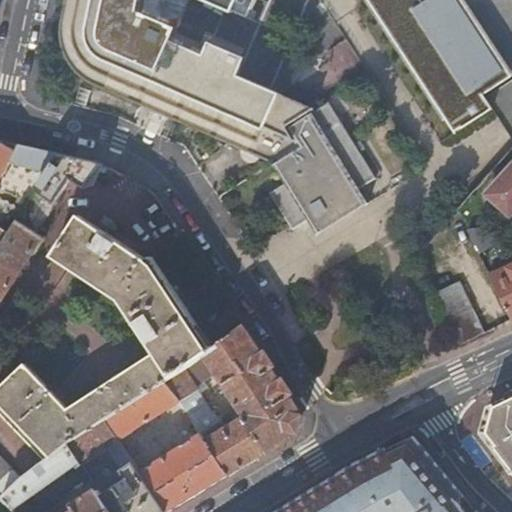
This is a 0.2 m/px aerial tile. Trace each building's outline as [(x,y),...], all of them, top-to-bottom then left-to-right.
[(287,129),(316,111),(241,77),(248,60),(213,45),(207,57),(173,42),(178,30),(141,13),(143,0),(201,0),(234,14),(240,0),(69,0),(63,30),(63,39),(65,51),(73,68),(83,79),(95,87),(176,122),(241,151),(273,164),(299,148),(287,129)] [(368,0),(455,134),(493,110),(484,96),(511,77),(461,0),(368,0)] [(271,194),(293,231),(308,221),(317,236),(369,204),(364,197),(360,190),(376,180),(329,103),(316,112),(316,111),(287,129),(299,148),(273,164),(286,185),(271,194)] [(18,168),(49,174),(61,156),(0,143),(0,183),(11,163),(18,168)] [(0,496),(4,500),(23,481),(0,457),(0,311),(4,305),(2,303),(33,255),(36,257),(47,241),(38,235),(54,210),(53,209),(72,180),(86,189),(94,187),(103,166),(95,163),(61,156),(49,174),(10,234),(0,249),(0,496)] [(511,170),(490,195),(511,213),(511,170)] [(205,357),(213,350),(153,259),(148,262),(95,228),(80,217),(56,258),(70,268),(121,302),(157,354),(70,411),(27,366),(0,391),(0,414),(46,463),(68,447),(105,423),(164,384),(173,378),(185,371),(205,357)] [(0,249),(10,234),(0,227),(0,249)] [(480,254),(503,239),(477,230),(471,230),(468,231),(480,254)] [(511,267),(510,264),(490,274),(511,319),(511,267)] [(460,283),(437,293),(446,312),(445,313),(461,347),(485,336),(460,283)] [(275,374),(243,327),(213,350),(205,357),(217,376),(243,414),(244,414),(247,417),(270,451),(294,436),(299,411),(275,374)] [(217,376),(205,357),(185,371),(173,378),(164,384),(179,404),(200,434),(206,443),(228,429),(215,419),(198,392),(196,389),(217,376)] [(179,404),(164,384),(105,423),(119,443),(179,404)] [(511,397),(494,406),(485,440),(511,474),(511,397)] [(260,457),(270,451),(247,417),(228,429),(206,443),(229,477),(260,457)] [(68,447),(80,464),(82,467),(108,450),(127,480),(102,496),(112,511),(166,511),(140,473),(119,443),(105,423),(68,447)] [(140,473),(166,511),(171,511),(196,497),(229,477),(206,443),(200,434),(170,453),(169,450),(162,454),(164,457),(140,473)] [(462,511),(456,504),(462,499),(463,499),(415,441),(408,444),(404,446),(386,454),(351,472),(285,511),(462,511)] [(23,481),(4,500),(15,511),(80,464),(68,447),(46,463),(23,481)] [(112,511),(102,496),(99,491),(70,509),(71,511),(112,511)]
